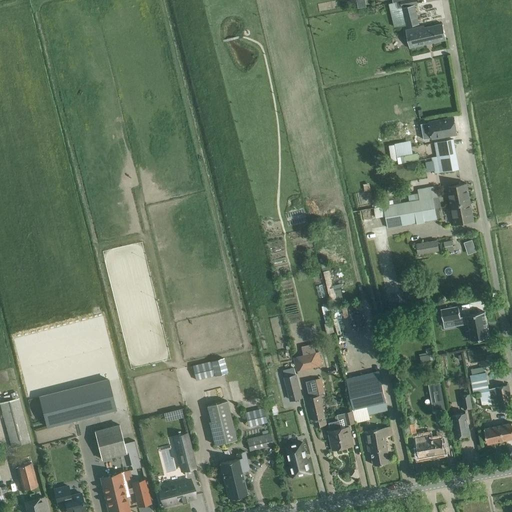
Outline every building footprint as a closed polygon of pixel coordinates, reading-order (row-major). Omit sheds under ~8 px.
[(396,2),(389,3),(391,10),(395,27),(406,24),(407,27),(420,24),(415,4),(401,7),(397,8),(396,2)] [(410,47),(436,41),(446,39),(443,23),(421,28),(420,26),(406,30),(410,47)] [(454,115),(421,122),(424,137),(457,131),(454,115)] [(435,142),(437,156),(456,153),(453,139),(447,140),(435,142)] [(437,156),(432,157),(435,173),(459,169),(456,153),(437,156)] [(448,187),(452,205),(470,202),(467,183),(448,187)] [(419,199),(432,197),(437,196),(435,186),(417,189),(419,199)] [(432,197),(419,199),(383,206),(388,229),(441,218),(439,208),(434,209),(433,204),(434,204),(432,197)] [(470,202),(452,205),(455,224),(474,220),(470,202)] [(438,240),(417,243),(418,255),(440,251),(438,240)] [(333,290),(329,267),(324,268),(330,304),(344,301),(341,288),(333,290)] [(442,309),(441,309),(443,322),(456,320),(457,325),(469,323),(472,339),(471,340),(490,337),(489,336),(485,313),(485,312),(485,311),(466,315),(467,316),(461,317),(459,306),(458,306),(442,309)] [(322,365),(319,351),(307,354),(310,368),(322,365)] [(228,373),(224,358),(211,361),(215,375),(215,376),(228,373)] [(211,360),(192,365),(196,380),(215,375),(211,361),(211,360)] [(336,363),(327,365),(328,372),(337,370),(336,363)] [(492,404),(489,388),(486,372),(469,375),(473,394),(475,394),(476,397),(480,396),(482,406),(492,404)] [(284,378),(290,400),(301,397),(296,375),(284,378)] [(355,418),(369,415),(388,410),(381,377),(348,385),(355,418)] [(39,396),(47,426),(116,409),(108,379),(39,396)] [(312,398),(309,398),(311,409),(314,419),(315,428),(326,425),(325,417),(322,404),(326,403),(324,395),(319,396),(317,384),(310,385),(312,398)] [(508,385),(489,388),(492,404),(493,410),(511,406),(508,385)] [(442,392),(432,394),(435,409),(444,408),(442,392)] [(470,394),(462,395),(464,409),(472,407),(470,394)] [(19,398),(1,403),(12,446),(30,441),(19,398)] [(210,421),(209,421),(215,444),(236,439),(227,400),(207,405),(210,421)] [(264,407),(245,412),(248,427),(267,422),(264,407)] [(183,414),(181,409),(169,412),(171,419),(183,415),(183,414)] [(353,411),(344,413),(347,424),(355,422),(353,411)] [(470,434),(468,424),(466,413),(452,415),(456,437),(470,434)] [(485,429),(486,433),(488,443),(511,437),(511,422),(511,423),(502,425),(485,429)] [(101,459),(127,452),(120,425),(94,431),(101,459)] [(349,426),(329,431),(333,449),(353,445),(349,426)] [(365,431),(367,441),(369,451),(371,451),(374,465),(390,462),(385,436),(392,435),(391,426),(365,431)] [(270,433),(247,439),(250,451),(273,445),(270,433)] [(445,452),(443,442),(442,438),(429,440),(428,436),(415,438),(419,457),(445,452)] [(187,443),(177,445),(182,469),(194,466),(188,442),(187,443)] [(302,442),(286,446),(289,459),(294,476),(302,474),(312,472),(309,459),(308,460),(307,460),(302,442)] [(229,460),(220,462),(226,489),(229,498),(238,496),(247,494),(242,472),(249,470),(247,460),(245,451),(235,453),(237,458),(229,460)] [(17,466),(23,490),(38,486),(32,463),(17,466)] [(129,470),(101,477),(108,506),(109,511),(127,511),(129,511),(126,496),(129,495),(128,494),(135,492),(135,494),(148,491),(145,479),(132,482),(134,487),(127,489),(125,480),(131,478),(129,470)] [(165,490),(161,491),(163,496),(162,496),(164,500),(165,504),(172,503),(181,500),(182,501),(182,502),(182,500),(183,500),(185,499),(186,501),(187,501),(186,501),(186,499),(191,498),(194,497),(193,495),(189,480),(176,483),(177,486),(177,487),(175,487),(175,486),(171,487),(171,488),(169,489),(168,488),(165,489),(165,490)] [(76,511),(85,510),(83,500),(81,493),(70,495),(68,485),(54,489),(58,503),(66,501),(68,511),(70,511),(74,511),(76,511)] [(25,502),(27,511),(47,511),(44,497),(25,502)]
